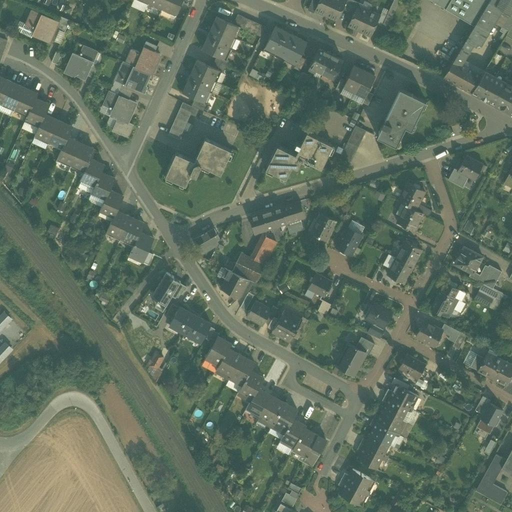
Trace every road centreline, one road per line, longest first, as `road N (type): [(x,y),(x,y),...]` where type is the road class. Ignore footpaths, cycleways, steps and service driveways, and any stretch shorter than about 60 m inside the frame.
road 1 (residential): [(426,154),(220,217),(176,244)]
road 2 (residential): [(511,125),(289,19)]
road 3 (unclassified): [(10,458),(57,405),(81,402),(150,511)]
road 4 (residential): [(202,0),(125,169)]
road 5 (residential): [(299,364),(230,323),(176,244)]
road 6 (residential): [(426,154),(448,235),(412,304)]
road 7 (residential): [(125,169),(67,88),(19,56)]
road 8 (residential): [(395,337),(511,400)]
